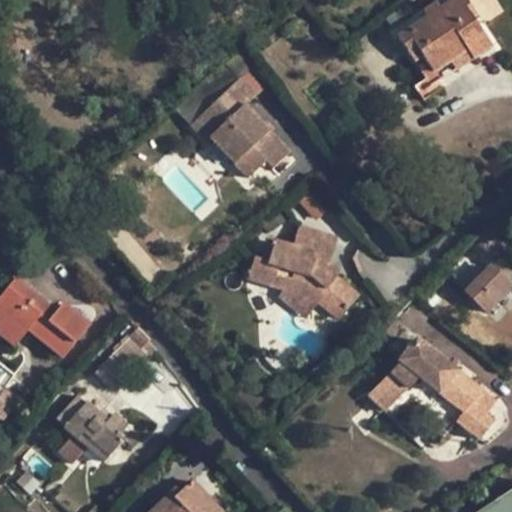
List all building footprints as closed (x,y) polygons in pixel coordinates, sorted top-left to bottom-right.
[(472,61),(492,48),(472,18),(476,15),(465,0),(455,0),(440,10),(436,4),(423,13),(427,18),(397,38),(413,63),(422,57),(433,74),(449,63),(466,52),(472,61)] [(398,11),(385,19),(391,28),(404,20),(398,11)] [(455,72),(472,61),(466,52),(449,63),(455,72)] [(239,80),(240,79),(257,96),(270,83),(242,53),(227,68),(239,80)] [(422,57),(413,63),(431,88),(439,82),(433,74),(422,57)] [(439,82),(455,72),(449,63),(433,74),(439,82)] [(179,113),(191,126),(239,80),(227,68),(179,113)] [(291,153),(246,106),(257,96),(240,79),(239,80),(191,126),(206,142),(210,139),(248,179),(265,163),(272,171),(291,153)] [(359,297),(324,268),(331,262),(338,238),(298,226),(292,247),(274,241),(268,260),(254,257),(248,278),(302,295),(316,307),(320,302),(340,319),(359,297)] [(511,288),(490,267),(465,292),(487,314),(511,288)] [(15,280),(0,298),(0,336),(13,347),(26,330),(61,359),(88,325),(63,306),(57,313),(15,280)] [(259,289),(250,295),(260,308),(269,301),(259,289)] [(140,349),(149,341),(137,328),(111,357),(127,373),(146,355),(140,349)] [(486,415),(496,403),(416,339),(398,362),(400,363),(368,395),(385,413),(419,378),(463,413),(456,422),(480,441),(494,422),(486,415)] [(146,355),(155,346),(149,341),(140,349),(146,355)] [(127,373),(111,357),(95,375),(110,389),(127,373)] [(63,429),(85,403),(78,397),(55,422),(63,429)] [(72,465),(87,449),(92,443),(109,457),(123,442),(118,437),(127,426),(113,414),(106,421),(85,403),(63,429),(71,437),(58,452),(72,465)] [(109,457),(92,443),(87,449),(103,464),(109,457)] [(221,511),(192,482),(174,500),(169,495),(151,511),(221,511)] [(511,511),(511,491),(481,511),(511,511)]
